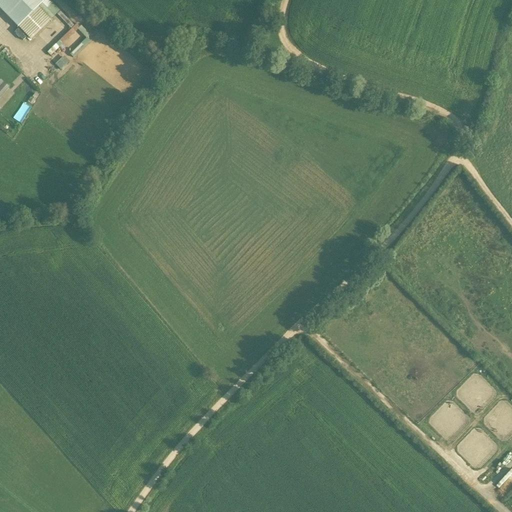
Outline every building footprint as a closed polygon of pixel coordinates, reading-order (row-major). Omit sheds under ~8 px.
[(45,0),(0,0),(0,8),(18,27),(45,0)] [(74,27),(59,12),(56,15),(71,29),(65,35),(68,38),(76,30),(73,27),(74,27)] [(83,25),(79,28),(86,38),(90,35),(83,25)] [(69,55),(73,58),(90,41),(87,38),(69,55)] [(0,79),(0,98),(9,88),(0,79)]
